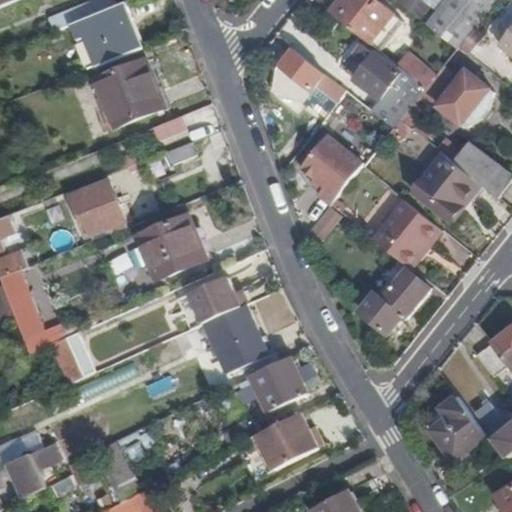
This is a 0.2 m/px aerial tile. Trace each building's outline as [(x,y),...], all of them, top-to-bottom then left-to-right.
[(0,0),(0,12),(27,0),(0,0)] [(109,14),(118,10),(115,0),(114,0),(104,0),(104,1),(109,14)] [(372,0),(348,0),(335,17),(382,55),(405,26),(372,0)] [(461,50),(500,0),(451,0),(429,28),(459,52),(461,50)] [(54,36),(75,28),(109,14),(104,1),(49,21),(54,36)] [(92,73),(144,52),(127,7),(118,10),(109,14),(75,28),(92,73)] [(462,51),(469,57),(488,35),(480,29),(462,51)] [(511,35),(501,49),(511,57),(511,35)] [(403,122),(428,91),(407,74),(404,77),(367,49),(359,60),(371,69),(360,83),(384,102),(376,113),(398,130),(403,122)] [(469,60),(459,52),(438,79),(428,91),(403,122),(413,130),(421,120),(469,60)] [(307,105),(319,90),(328,79),(297,53),(286,67),(284,66),(278,72),(275,95),(284,102),(307,105)] [(428,91),(438,79),(410,57),(400,70),(407,74),(428,91)] [(348,75),(360,83),(371,69),(359,60),(348,75)] [(167,113),(148,66),(100,84),(119,132),(167,113)] [(467,71),(457,84),(459,87),(442,108),(470,131),(484,123),(493,112),(497,95),(467,71)] [(328,79),(319,90),(335,102),(344,91),(328,79)] [(201,129),(196,115),(168,127),(174,141),(201,129)] [(466,157),(421,120),(413,130),(447,157),(458,166),(466,157)] [(404,141),(413,130),(403,122),(398,130),(396,131),(394,135),(404,141)] [(366,169),(367,167),(320,130),(287,171),(334,209),(334,208),(366,169)] [(480,183),(502,201),(511,189),(511,176),(475,146),(466,157),(458,166),(480,183)] [(197,160),(192,147),(167,157),(173,169),(197,160)] [(462,206),(480,183),(458,166),(447,157),(418,195),(454,224),(466,209),(462,206)] [(128,225),(112,185),(74,200),(90,240),(128,225)] [(393,255),(411,270),(443,231),(409,204),(400,216),(390,215),(384,222),(388,231),(378,243),(393,255)] [(0,243),(18,236),(12,218),(0,223),(0,243)] [(209,263),(191,220),(144,239),(163,283),(209,263)] [(0,273),(3,282),(32,271),(24,255),(0,264),(0,273)] [(364,317),(385,333),(399,315),(406,321),(408,323),(433,292),(410,272),(386,302),(379,298),(364,317)] [(207,327),(245,310),(239,298),(232,281),(195,297),(207,327)] [(0,323),(17,317),(5,288),(0,290),(0,323)] [(246,294),(239,298),(245,310),(250,309),(252,308),(246,294)] [(195,297),(180,303),(194,334),(207,327),(195,297)] [(271,360),(250,309),(245,310),(207,327),(231,378),(271,360)] [(399,315),(385,333),(392,339),(406,321),(399,315)] [(511,334),(495,346),(511,369),(511,334)] [(88,380),(71,341),(55,348),(73,387),(88,380)] [(511,369),(495,346),(482,356),(499,379),(511,369)] [(312,396),(295,360),(256,379),(273,415),(312,396)] [(457,464),(491,440),(487,435),(461,400),(444,412),(452,422),(446,426),(435,434),(457,464)] [(438,416),(446,426),(452,422),(444,412),(438,416)] [(13,430),(40,424),(38,413),(11,419),(13,430)] [(323,452),(305,415),(262,437),(258,438),(277,475),(323,452)] [(491,440),(508,463),(508,464),(511,461),(511,418),(511,417),(487,435),(491,440)] [(258,438),(262,437),(255,423),(231,435),(238,449),(258,438)] [(145,497),(118,445),(99,455),(124,507),(145,497)] [(57,449),(14,468),(31,503),(52,492),(43,475),(64,465),(57,449)] [(167,511),(156,491),(145,497),(124,507),(114,511),(167,511)] [(511,511),(511,491),(498,500),(505,511),(511,511)] [(362,511),(353,494),(319,511),(362,511)]
